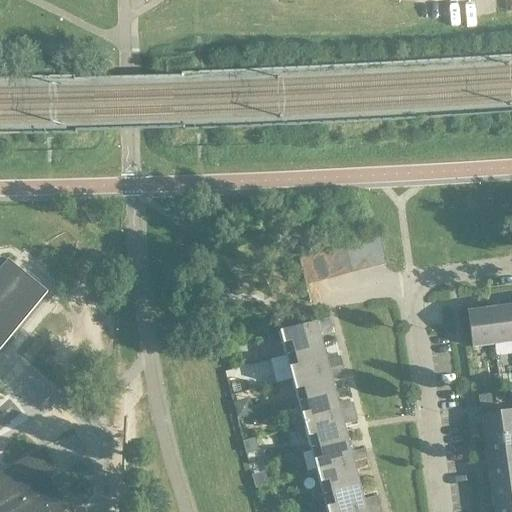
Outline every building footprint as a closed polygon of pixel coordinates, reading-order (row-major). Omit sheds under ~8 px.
[(386,261),(379,238),(368,241),(374,264),(386,261)] [(374,264),(368,241),(356,244),(362,267),(374,264)] [(362,267),(356,244),(345,247),(351,270),(362,267)] [(351,270),(345,247),(333,250),(339,273),(351,270)] [(339,273),(333,250),(321,253),(328,276),(339,273)] [(328,276),(321,253),(310,256),(316,279),(328,276)] [(316,279),(310,256),(298,259),(304,283),(316,279)] [(7,260),(0,267),(0,348),(47,292),(24,273),(24,274),(16,267),(7,260)] [(511,341),(511,321),(510,306),(488,309),(493,344),(511,341)] [(493,344),(488,309),(466,312),(471,347),(493,344)] [(332,327),(329,318),(279,332),(284,354),(277,356),(278,360),(286,358),(285,356),(321,346),(317,331),(332,327)] [(325,360),(321,346),(285,356),(286,358),(291,377),(283,379),(284,383),(292,381),(291,379),(342,365),(339,356),(325,360)] [(344,375),(342,365),(291,379),(292,381),(297,400),(289,402),(290,406),(298,404),(297,402),(334,392),(330,378),(344,375)] [(337,406),(334,392),(297,402),(298,404),(303,423),(295,425),(296,429),(304,427),(304,425),(354,412),(352,403),(337,406)] [(478,396),(479,406),(492,404),(490,395),(478,396)] [(511,432),(511,410),(480,414),(483,437),(511,432)] [(357,421),(354,412),(304,425),(304,427),(309,446),(301,448),(303,453),(310,451),(310,448),(346,439),(342,425),(357,421)] [(511,454),(511,432),(483,437),(486,458),(511,454)] [(246,455),(259,452),(255,438),(242,442),(246,455)] [(350,453),(346,439),(310,448),(310,451),(315,470),(308,472),(309,476),(316,474),(316,472),(367,458),(364,449),(350,453)] [(0,472),(0,511),(68,511),(69,511),(50,478),(58,474),(43,448),(0,472)] [(511,454),(486,458),(489,479),(511,476),(511,454)] [(369,467),(367,458),(316,472),(316,474),(322,493),(314,495),(315,499),(323,497),(322,495),(358,485),(355,471),(369,467)] [(511,498),(511,476),(489,479),(492,501),(511,498)] [(362,500),(358,485),(322,495),(323,497),(326,511),(353,511),(379,505),(377,496),(362,500)] [(511,511),(511,498),(492,501),(493,511),(511,511)]
